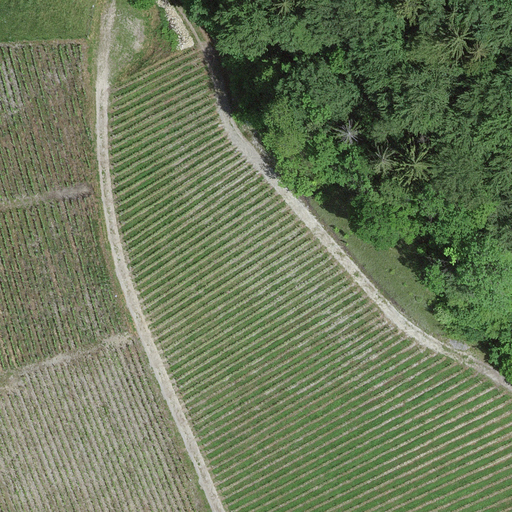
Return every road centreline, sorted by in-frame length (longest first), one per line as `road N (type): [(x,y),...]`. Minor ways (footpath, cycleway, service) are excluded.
road 1 (track): [(110,0),(102,115),(113,232),(126,287),(217,511)]
road 2 (track): [(511,382),(401,320),(308,220),(237,132),(180,0)]
